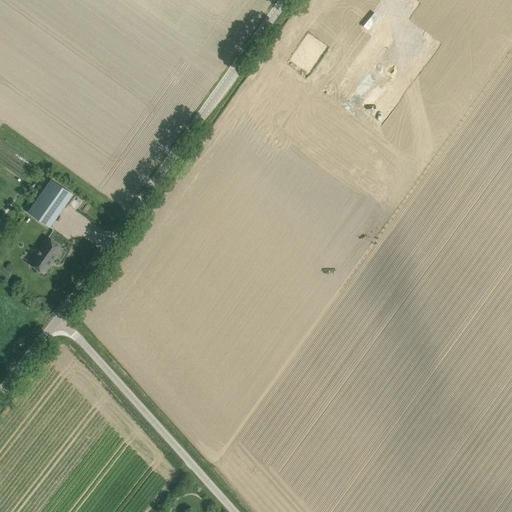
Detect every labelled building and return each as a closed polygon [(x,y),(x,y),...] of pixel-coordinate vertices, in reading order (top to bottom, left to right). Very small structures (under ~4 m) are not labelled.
[(403,35),(412,42),(420,33),(410,25),(403,35)] [(293,60),(306,69),(314,58),(317,61),(327,47),(309,35),(300,48),(301,49),(293,60)] [(469,108),(388,49),(350,101),(431,160),(469,108)] [(50,226),(73,194),(52,179),(29,211),(50,226)] [(48,237),(30,263),(44,273),(62,247),(48,237)]
